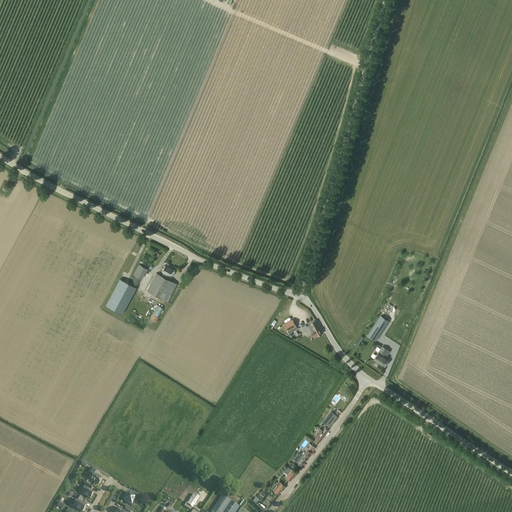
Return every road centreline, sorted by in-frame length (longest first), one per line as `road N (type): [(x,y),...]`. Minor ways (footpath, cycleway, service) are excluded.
road 1 (tertiary): [(302,292),(208,263),(0,156)]
road 2 (tertiary): [(302,292),(385,0)]
road 3 (tertiary): [(511,474),(368,378)]
road 4 (tertiary): [(271,511),(368,378)]
